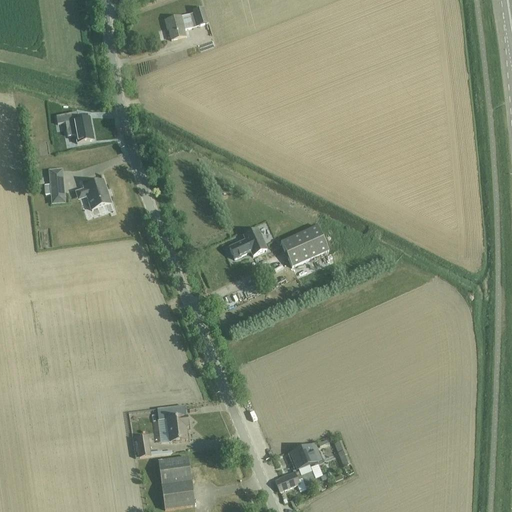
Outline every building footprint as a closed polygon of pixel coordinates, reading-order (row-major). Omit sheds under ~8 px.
[(204,12),(194,15),(198,29),(208,26),(204,12)] [(167,28),(171,42),(185,39),(183,32),(193,30),(190,17),(180,19),(164,22),(166,28),(167,28)] [(94,142),(90,120),(78,122),(77,114),(56,118),(57,126),(65,125),(67,138),(75,137),(76,145),(94,142)] [(64,198),(62,172),(50,173),(51,186),(45,187),(46,197),(52,196),(52,199),(64,198)] [(105,191),(106,191),(103,181),(84,188),(85,191),(80,193),(82,199),(87,198),(92,212),(93,212),(93,210),(102,207),(103,209),(111,206),(108,197),(108,198),(105,191)] [(292,269),(329,253),(318,228),(281,244),(292,269)] [(246,243),(230,250),(235,261),(251,253),(253,258),(264,253),(259,241),(262,240),(258,231),(244,238),(246,243)] [(174,409),(157,411),(158,422),(170,421),(171,429),(169,429),(170,436),(171,443),(187,441),(185,428),(188,427),(187,423),(187,418),(186,418),(186,413),(185,408),(174,409)] [(147,438),(136,440),(138,455),(139,459),(150,458),(150,453),(147,438)] [(339,444),(335,446),(338,455),(343,453),(339,444)] [(301,451),(292,455),(298,471),(307,468),(318,463),(311,447),(301,451)] [(340,460),(344,468),(349,466),(345,458),(340,460)] [(164,511),(194,507),(187,459),(157,463),(164,511)] [(309,474),(307,470),(294,475),(293,474),(279,480),(280,481),(275,483),(280,494),(300,486),(298,482),(302,480),(306,488),(317,484),(312,473),(309,474)]
